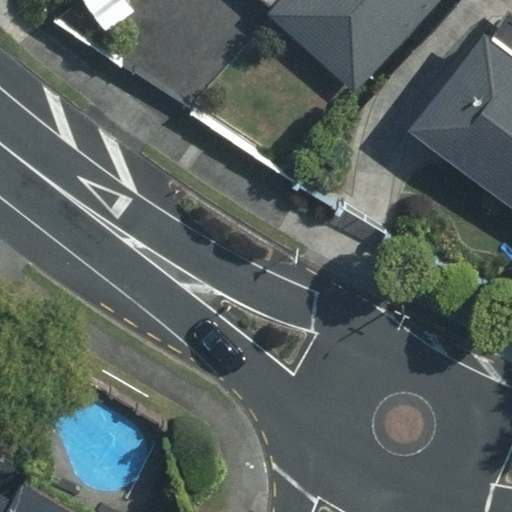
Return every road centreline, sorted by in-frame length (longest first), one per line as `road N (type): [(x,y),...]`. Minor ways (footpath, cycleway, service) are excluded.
road 1 (tertiary): [(93,208),(405,327)]
road 2 (tertiary): [(316,416),(93,208)]
road 3 (tertiary): [(478,370),(489,398),(480,455),(436,494)]
road 4 (tertiary): [(316,416),(332,364),(375,332),(405,327)]
road 5 (tertiary): [(0,122),(93,208)]
